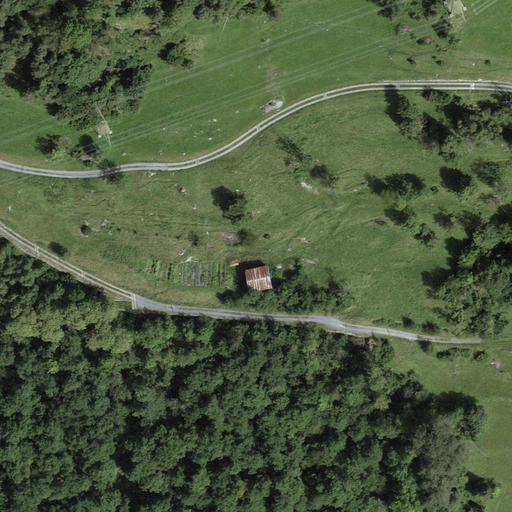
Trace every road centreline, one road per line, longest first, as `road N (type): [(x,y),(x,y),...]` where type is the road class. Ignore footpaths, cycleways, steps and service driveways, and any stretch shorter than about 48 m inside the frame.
road 1 (track): [(511,341),(388,336),(144,304),(0,226)]
road 2 (track): [(511,89),(369,86),(311,99),(210,157),(173,166),(87,175),(0,163)]
